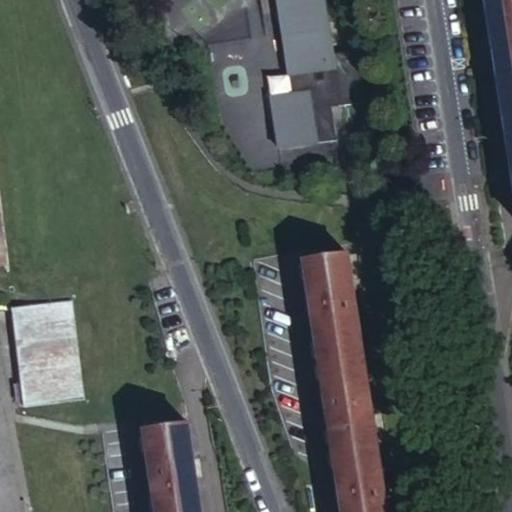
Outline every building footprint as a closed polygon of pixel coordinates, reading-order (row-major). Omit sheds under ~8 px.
[(271,0),(286,99),(265,103),(273,153),(329,145),(325,115),(362,110),(355,56),(329,59),(320,0),(271,0)] [(511,111),(511,0),(491,0),(511,111)] [(0,174),(0,266),(12,265),(0,174)] [(312,260),(326,360),(370,352),(354,254),(312,260)] [(76,299),(19,307),(32,406),(91,398),(76,299)] [(370,352),(326,360),(340,449),(383,442),(370,352)] [(161,511),(201,511),(208,511),(194,424),(150,431),(161,511)] [(393,511),(383,442),(340,449),(348,511),(393,511)]
